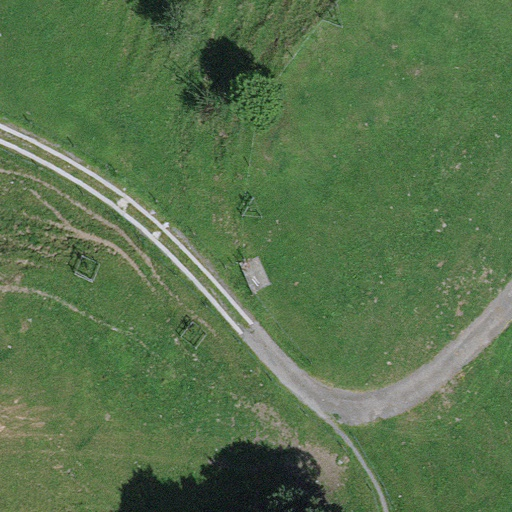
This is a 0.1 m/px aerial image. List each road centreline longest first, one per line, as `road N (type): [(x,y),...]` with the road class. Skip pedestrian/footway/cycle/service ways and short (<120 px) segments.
road 1 (track): [(0,135),(137,216),(327,407)]
road 2 (track): [(511,299),(418,387),(384,406),(327,407)]
